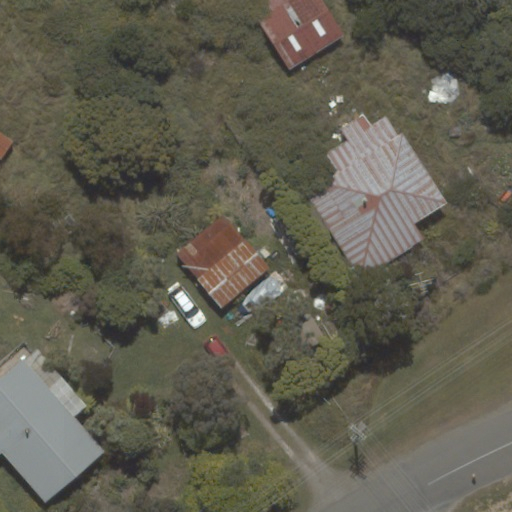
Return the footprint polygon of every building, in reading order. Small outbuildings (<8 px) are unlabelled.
[(344,35),(321,0),(246,0),(291,69),(344,35)] [(414,225),(448,203),(403,132),(398,135),(386,117),(372,126),(364,112),(339,128),(347,140),(325,154),(336,171),(304,191),(361,279),(423,240),(414,225)] [(0,159),(1,160),(13,142),(0,132),(0,159)] [(221,309),(271,269),(225,213),(176,253),(221,309)] [(48,388),(23,360),(0,378),(0,454),(1,454),(45,503),(106,452),(75,417),(87,406),(62,377),(48,388)]
